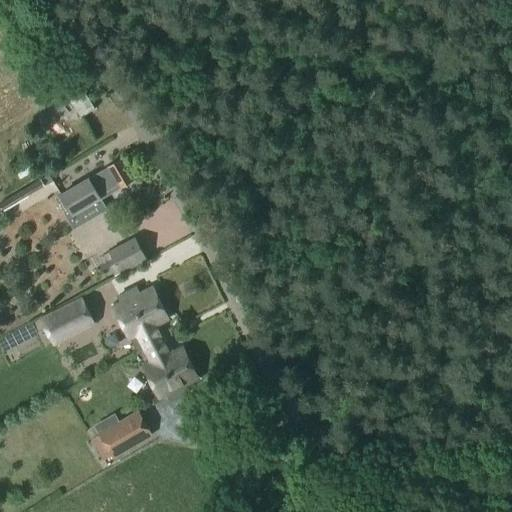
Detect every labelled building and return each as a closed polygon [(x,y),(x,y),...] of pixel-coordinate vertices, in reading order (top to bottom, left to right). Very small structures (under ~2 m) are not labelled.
[(77,83),(62,93),(79,118),(94,109),(77,83)] [(124,160),(56,198),(74,229),(96,216),(90,206),(120,189),(118,186),(134,178),(124,160)] [(35,170),(30,161),(14,170),(19,179),(35,170)] [(40,182),(0,205),(0,226),(4,225),(0,218),(0,215),(44,190),(40,182)] [(51,200),(61,194),(54,182),(44,188),(51,200)] [(136,239),(104,256),(115,278),(147,261),(136,239)] [(103,255),(106,243),(93,240),(90,252),(103,255)] [(164,276),(210,257),(204,240),(157,259),(164,276)] [(117,303),(109,307),(125,338),(132,334),(147,362),(140,366),(155,397),(163,393),(166,401),(184,392),(180,385),(193,378),(178,347),(165,354),(160,345),(162,344),(156,333),(155,334),(150,325),(163,318),(147,287),(135,294),(131,287),(113,296),(117,303)] [(76,299),(37,319),(50,343),(89,323),(76,299)] [(133,411),(95,433),(109,457),(147,435),(133,411)] [(48,447),(37,456),(45,465),(56,456),(48,447)]
